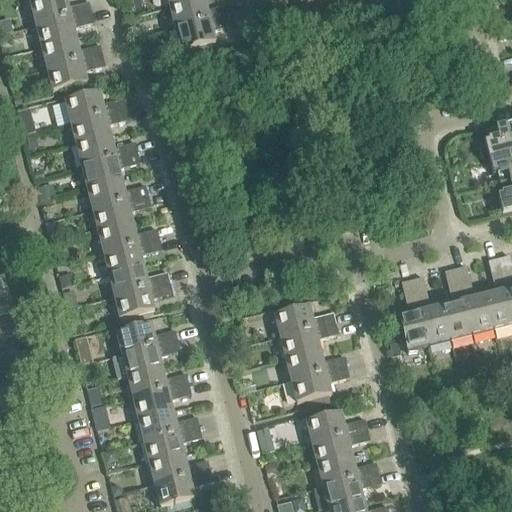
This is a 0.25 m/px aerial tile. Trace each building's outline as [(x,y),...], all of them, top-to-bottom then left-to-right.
[(64,0),(61,0),(30,8),(36,30),(92,16),(89,6),(68,11),(64,0)] [(166,0),(169,11),(204,3),(203,0),(166,0)] [(204,3),(169,11),(175,33),(231,19),(228,8),(207,14),(204,3)] [(306,6),(292,10),(295,22),(310,18),(306,6)] [(73,32),(94,27),(92,16),(36,30),(41,52),(76,43),(73,32)] [(231,19),(175,33),(180,55),(215,46),(212,35),(233,30),(231,19)] [(10,23),(0,25),(0,36),(1,39),(13,36),(10,23)] [(76,43),(41,52),(47,74),(103,60),(100,49),(79,54),(76,43)] [(84,76),(105,70),(103,60),(47,74),(52,96),(87,87),(84,76)] [(99,96),(65,105),(71,128),(126,114),(124,103),(102,108),(99,96)] [(17,98),(13,99),(15,110),(23,108),(22,102),(17,98)] [(126,114),(71,128),(76,149),(110,141),(108,129),(129,124),(126,114)] [(489,145),(484,146),(488,160),(489,160),(489,162),(493,161),(511,156),(511,127),(496,131),(498,140),(488,143),(489,145)] [(35,138),(26,140),(29,152),(38,149),(35,138)] [(110,141),(76,149),(81,171),(137,157),(135,146),(113,152),(110,141)] [(489,163),(490,164),(489,165),(492,179),(497,178),(500,189),(510,187),(509,186),(511,185),(511,156),(493,161),(493,162),(489,163)] [(137,157),(81,171),(87,193),(121,184),(119,173),(140,168),(137,157)] [(121,184),(87,193),(92,215),(148,200),(146,190),(124,195),(121,184)] [(510,187),(511,195),(502,197),(502,199),(498,201),(502,215),(502,214),(503,216),(506,215),(506,216),(511,214),(511,185),(509,186),(510,187)] [(52,188),(36,192),(39,205),(51,202),(55,201),(52,188)] [(148,200),(92,215),(98,236),(132,228),(130,216),(151,211),(148,200)] [(51,202),(39,205),(41,213),(53,210),(51,202)] [(132,228),(98,236),(103,258),(159,244),(156,233),(135,239),(132,228)] [(56,238),(48,240),(50,248),(58,246),(56,238)] [(143,271),(140,260),(162,254),(159,244),(103,258),(109,280),(143,271)] [(511,271),(509,260),(499,263),(511,315),(511,271)] [(496,297),(485,300),(493,334),(511,329),(511,315),(499,263),(488,265),(496,297)] [(143,271),(109,280),(114,301),(170,287),(167,277),(146,282),(143,271)] [(466,271),(455,274),(472,339),(493,334),(485,300),(474,303),(466,271)] [(445,276),(452,308),(442,311),(450,345),(472,339),(455,274),(445,276)] [(72,277),(58,280),(61,292),(75,288),(72,277)] [(0,280),(0,321),(12,318),(2,280),(0,280)] [(423,282),(412,284),(428,350),(450,345),(442,311),(430,313),(423,282)] [(412,284),(401,287),(409,319),(399,321),(398,321),(407,356),(407,355),(428,350),(412,284)] [(170,287),(114,301),(120,324),(154,315),(151,303),(173,298),(170,287)] [(73,294),(62,297),(66,313),(77,311),(73,294)] [(309,311),(274,320),(280,342),(336,328),(333,317),(312,323),(309,311)] [(151,328),(116,337),(122,359),(178,345),(175,334),(154,340),(151,328)] [(320,355),(317,344),(338,338),(336,328),(280,342),(286,364),(320,355)] [(239,335),(226,338),(230,354),(243,351),(239,335)] [(87,340),(74,343),(80,369),(93,366),(87,340)] [(122,359),(112,362),(118,383),(127,381),(162,372),(159,361),(180,356),(178,345),(122,359)] [(320,355),(286,364),(291,385),(347,371),(344,361),(323,366),(320,355)] [(347,371),(291,385),(297,408),(331,399),(328,387),(349,382),(347,371)] [(162,372),(127,381),(133,402),(189,388),(186,378),(165,383),(162,372)] [(16,385),(22,409),(23,409),(23,408),(32,406),(33,407),(34,406),(28,382),(16,385)] [(253,384),(246,386),(249,396),(256,394),(253,384)] [(21,410),(22,409),(16,385),(5,388),(11,412),(12,412),(12,411),(21,409),(21,410)] [(5,388),(0,388),(0,414),(1,415),(1,414),(10,412),(11,412),(5,388)] [(99,388),(86,391),(86,394),(90,410),(103,407),(99,388)] [(189,388),(133,402),(138,424),(173,415),(170,404),(191,399),(189,388)] [(173,415),(138,424),(144,446),(200,432),(197,421),(176,427),(173,415)] [(341,417),(306,426),(312,448),(368,434),(365,423),(344,429),(341,417)] [(184,459),(181,448),(202,442),(200,432),(144,446),(149,468),(184,459)] [(368,434),(312,448),(317,470),(352,461),(349,450),(370,445),(368,434)] [(115,453),(102,456),(105,468),(118,465),(115,453)] [(184,459),(149,468),(154,489),(210,475),(208,465),(186,470),(184,459)] [(352,461),(317,470),(323,491),(379,477),(376,467),(355,472),(352,461)] [(277,466),(267,468),(270,482),(280,479),(277,466)] [(210,475),(154,489),(160,511),(195,503),(192,491),(213,486),(210,475)] [(360,493),(381,488),(379,477),(323,491),(313,494),(317,511),(332,511),(363,504),(360,493)] [(116,488),(110,490),(113,500),(123,497),(122,492),(116,488)] [(227,491),(216,493),(219,504),(229,501),(227,491)]
